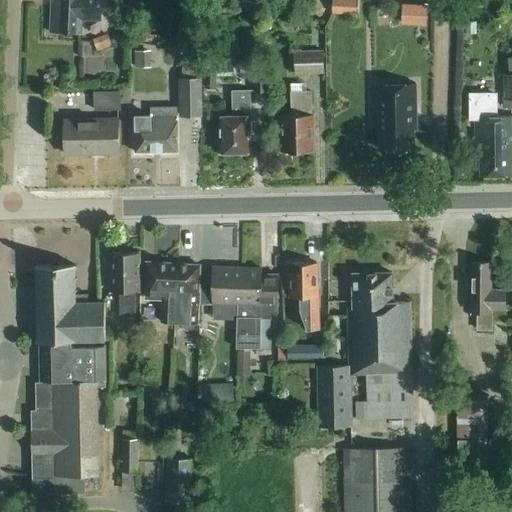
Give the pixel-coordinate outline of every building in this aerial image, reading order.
[(51,0),(50,32),(79,33),(80,19),(101,20),(101,0),(51,0)] [(358,14),(358,0),(332,0),(332,13),(358,14)] [(434,21),(434,0),(408,0),(408,21),(434,21)] [(150,50),(134,51),(135,68),(150,68),(150,50)] [(295,75),(319,74),(324,74),(323,50),(294,51),(294,52),(289,52),(290,74),(295,73),(295,75)] [(201,116),(200,79),(200,60),(181,60),(181,79),(179,79),(180,112),(181,112),(181,117),(201,116)] [(205,65),(205,89),(216,89),(216,77),(234,76),(234,64),(205,65)] [(253,65),(253,92),(269,92),(268,64),(253,65)] [(511,74),(501,75),(503,100),(511,99),(511,74)] [(416,84),(376,85),(376,109),(380,109),(381,130),(381,150),(413,149),(413,129),(417,129),(416,84)] [(249,91),(232,91),(233,117),(220,117),(221,152),(248,151),(248,131),(250,131),(250,116),(249,91)] [(120,110),(120,92),(94,93),(94,110),(120,110)] [(280,130),(282,130),(283,151),(313,151),(312,116),(311,92),(291,92),(291,116),(280,116),(280,130)] [(511,176),(511,141),(511,115),(494,116),(494,95),(470,96),(470,120),(475,120),(475,142),(480,142),(480,176),(511,176)] [(150,116),(135,116),(135,153),(178,152),(177,115),(176,108),(150,108),(150,116)] [(118,119),(64,120),(65,154),(119,153),(118,119)] [(139,253),(110,253),(110,292),(120,292),(121,314),(135,314),(134,291),(140,291),(139,253)] [(178,287),(178,264),(147,262),(144,299),(162,300),(161,322),(177,323),(178,287)] [(320,329),(319,297),(319,283),(317,283),(316,263),(290,263),(291,284),(289,284),(289,297),(300,297),(300,310),(307,330),(320,329)] [(492,330),(492,310),(505,310),(506,290),(491,289),(491,263),(471,263),(471,312),(478,312),(478,330),(492,330)] [(178,287),(177,323),(182,323),(185,329),(193,329),(196,324),(198,324),(200,266),(178,264),(178,287)] [(43,342),(44,383),(36,383),(36,412),(40,416),(40,426),(32,426),(32,454),(33,476),(53,476),(84,475),(99,475),(97,386),(106,386),(105,345),(99,345),(99,340),(105,340),(104,302),(88,302),(88,295),(75,295),(75,265),(36,266),(37,342),(43,342)] [(243,291),(242,268),(213,267),(212,304),(237,304),(236,348),(269,349),(269,318),(254,318),(255,290),(243,291)] [(261,268),(242,268),(243,291),(255,290),(254,318),(269,318),(269,314),(277,314),(277,275),(261,276),(261,268)] [(349,366),(317,366),(319,419),(352,419),(351,376),(366,375),(367,401),(356,401),(356,419),(413,417),(410,302),(393,302),(392,273),(352,274),(353,309),(347,309),(349,366)] [(309,346),(309,358),(319,359),(320,346),(309,346)] [(250,351),(238,351),(237,375),(250,376),(250,351)] [(233,383),(201,384),(202,403),(234,402),(233,383)] [(486,461),(487,396),(458,396),(458,461),(486,461)] [(121,472),(122,472),(122,491),(138,492),(139,472),(137,472),(138,430),(122,430),(121,472)] [(345,511),(410,511),(410,448),(345,449),(345,511)] [(167,458),(166,494),(166,501),(190,502),(191,459),(167,458)] [(465,465),(465,505),(490,504),(489,483),(488,483),(487,465),(465,465)] [(53,476),(33,476),(33,494),(84,493),(84,475),(53,476)]
